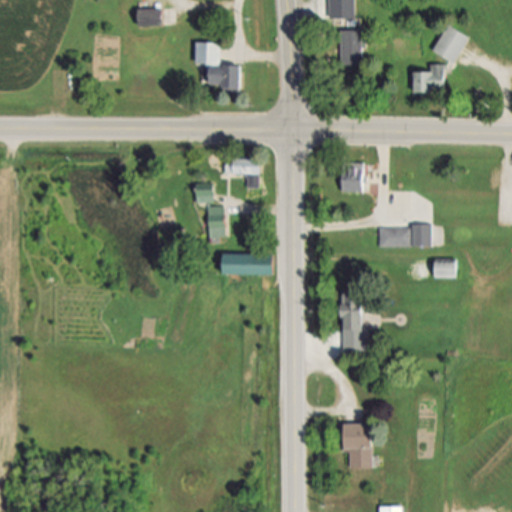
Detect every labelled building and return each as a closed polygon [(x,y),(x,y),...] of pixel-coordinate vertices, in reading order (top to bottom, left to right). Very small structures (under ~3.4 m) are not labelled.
[(333,0),(354,0),(354,17),(333,17),(333,0)] [(165,11),(165,27),(139,27),(139,11),(165,11)] [(457,65),(435,52),(450,25),(472,38),(457,65)] [(343,33),(364,33),(364,65),(343,65),(343,33)] [(197,66),(198,44),(223,44),(222,66),(244,67),(243,90),(210,88),(210,66),(197,66)] [(416,72),(447,72),(447,94),(416,94),(416,72)] [(262,160),(262,190),(249,190),(249,176),(235,176),(235,160),(262,160)] [(366,194),(345,194),(345,168),(366,168),(366,194)] [(215,203),(198,203),(198,184),(215,184),(215,203)] [(211,208),(228,208),(228,244),(211,244),(211,208)] [(379,227),(434,226),(434,248),(380,249),(379,227)] [(276,256),(276,276),(225,276),(225,256),(276,256)] [(459,280),(436,280),(436,260),(459,260),(459,280)] [(364,295),(364,353),(344,353),(344,295),(364,295)] [(349,425),(374,425),(374,469),(349,469),(349,425)]
